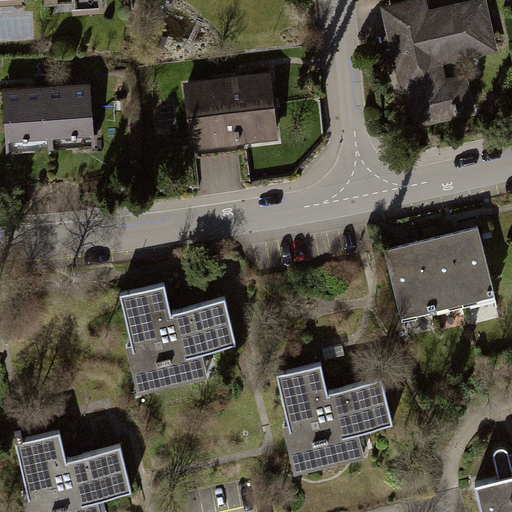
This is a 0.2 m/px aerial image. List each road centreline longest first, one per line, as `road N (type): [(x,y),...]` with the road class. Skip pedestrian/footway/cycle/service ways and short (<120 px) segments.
road 1 (residential): [(0,244),(364,194)]
road 2 (residential): [(341,0),(364,194)]
road 3 (residential): [(364,194),(511,163)]
